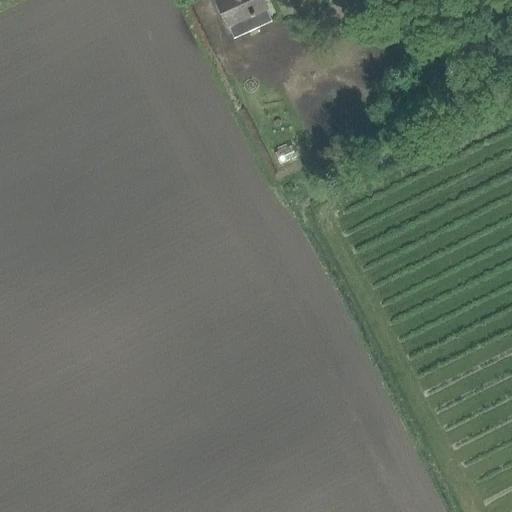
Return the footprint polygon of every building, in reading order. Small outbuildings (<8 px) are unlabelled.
[(214,0),(226,25),(234,22),(239,33),(255,26),(250,15),(265,8),(261,0),(214,0)] [(511,32),(505,18),(487,28),(507,65),(511,62),(511,32)] [(442,69),(423,79),(435,101),(454,91),(442,69)] [(267,106),(283,98),(276,81),(259,89),(267,106)] [(291,147),(276,155),(280,163),(295,156),(291,147)]
